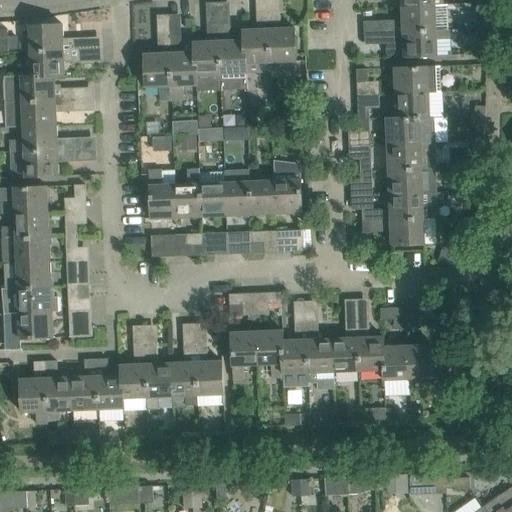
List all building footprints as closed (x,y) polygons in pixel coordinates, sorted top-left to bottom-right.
[(477,29),(488,28),(488,4),(477,4),(477,29)] [(403,32),(449,30),(448,5),(402,7),(403,32)] [(257,24),(269,23),(268,12),(257,13),(257,24)] [(268,12),(269,23),(280,23),(280,12),(268,12)] [(386,32),(403,32),(397,32),(397,20),(386,21),(386,32)] [(30,51),(64,50),(63,24),(29,26),(30,51)] [(208,36),(219,35),(219,24),(207,25),(208,36)] [(219,24),(219,35),(230,35),(230,24),(219,24)] [(270,62),(276,62),(296,61),(295,28),(268,29),(270,62)] [(478,53),(487,53),(488,28),(477,29),(478,53)] [(246,63),(270,62),(268,29),(243,30),(244,40),(244,64),(246,63)] [(438,56),(438,54),(450,54),(449,30),(403,32),(386,32),(386,38),(389,43),(389,58),(438,56)] [(158,48),(170,47),(169,36),(158,37),(158,48)] [(169,36),(170,47),(181,47),(181,36),(169,36)] [(69,50),(80,50),(80,38),(69,38),(69,50)] [(246,74),(246,63),(244,64),(244,40),(220,41),(221,75),(246,74)] [(197,76),(221,75),(220,41),(193,42),(194,52),(195,53),(196,76),(197,76)] [(54,76),(55,77),(65,76),(64,50),(30,51),(31,77),(54,76)] [(70,61),(81,61),(80,50),(69,50),(70,61)] [(198,85),(197,76),(196,76),(195,53),(194,52),(171,53),(173,100),(185,100),(184,86),(198,85)] [(162,101),(173,100),(171,53),(144,54),(145,87),(161,87),(162,101)] [(395,94),(441,92),(440,66),(428,67),(395,68),(395,94)] [(357,69),(357,82),(368,81),(368,69),(357,69)] [(56,101),(55,77),(54,76),(31,77),(31,78),(22,78),(22,90),(10,90),(10,102),(23,102),(56,101)] [(61,100),(72,100),(72,88),(61,89),(61,100)] [(430,117),(429,93),(441,92),(395,94),(396,118),(396,120),(420,119),(420,117),(430,117)] [(72,100),(61,100),(62,112),(73,111),(72,100)] [(23,126),(57,125),(56,101),(23,102),(23,126)] [(359,120),(370,120),(369,108),(358,109),(359,120)] [(420,120),(420,119),(396,120),(396,118),(386,118),(387,144),(436,143),(435,119),(420,120)] [(370,120),(359,120),(359,132),(370,131),(370,120)] [(251,122),(251,136),(264,136),(264,122),(251,122)] [(11,152),(58,150),(57,125),(23,126),(24,140),(10,140),(11,152)] [(182,150),(197,148),(196,134),(181,135),(182,150)] [(63,150),(74,150),(74,138),(63,139),(63,150)] [(484,141),(475,140),(474,166),(484,166),(484,141)] [(389,170),(422,168),(437,168),(436,143),(387,144),(389,170)] [(25,177),(59,176),(58,150),(11,152),(11,163),(25,163),(25,177)] [(74,150),(63,150),(64,162),(75,161),(74,150)] [(361,171),(372,171),(371,159),(360,160),(361,171)] [(202,217),(201,171),(200,171),(200,168),(189,168),(189,184),(176,184),(177,218),(202,217)] [(390,195),(423,193),(422,168),(389,170),(390,195)] [(250,181),(249,181),(248,169),(225,170),(227,216),(251,215),(250,181)] [(177,218),(176,184),(175,170),(149,172),(151,219),(177,218)] [(202,217),(227,216),(225,170),(201,171),(202,217)] [(372,171),(361,171),(361,183),(372,182),(372,171)] [(275,180),(276,214),(302,213),(301,179),(275,180)] [(251,215),(276,214),(275,180),(250,181),(251,215)] [(75,198),(86,197),(86,184),(74,185),(75,198)] [(15,213),(48,212),(47,186),(1,188),(2,213),(15,213)] [(391,219),(424,218),(423,193),(390,195),(391,219)] [(363,221),(374,220),(373,209),(362,209),(363,221)] [(3,239),(49,237),(48,212),(15,213),(16,227),(3,227),(3,239)] [(392,246),(425,244),(437,244),(436,218),(424,218),(391,219),(392,246)] [(374,220),(363,221),(363,232),(374,232),(374,220)] [(66,236),(77,236),(77,224),(66,225),(66,236)] [(304,251),(303,240),(302,229),(290,230),(291,240),(291,251),(304,251)] [(252,232),(253,243),(264,242),(264,231),(252,232)] [(241,243),(253,243),(252,232),(240,232),(241,243)] [(202,234),(203,245),(214,244),(214,233),(202,234)] [(191,245),(203,245),(202,234),(191,234),(191,245)] [(77,236),(66,236),(67,248),(78,248),(77,236)] [(17,263),(50,261),(49,237),(3,239),(4,263),(17,262),(17,263)] [(152,257),(165,257),(164,245),(151,246),(152,257)] [(18,288),(51,286),(50,261),(17,263),(18,288)] [(68,286),(79,286),(79,274),(68,275),(68,286)] [(19,312),(52,311),(51,286),(18,288),(19,312)] [(79,286),(68,286),(69,297),(80,297),(79,286)] [(281,292),(269,292),(269,304),(282,303),(281,292)] [(230,316),(243,316),(242,294),(229,294),(230,316)] [(432,306),(420,307),(420,318),(433,317),(432,306)] [(394,319),(393,308),(381,308),(381,319),(394,319)] [(52,311),(19,312),(20,339),(53,338),(52,311)] [(357,321),(358,332),(369,332),(369,320),(357,321)] [(346,332),(358,332),(357,321),(346,321),(346,332)] [(307,334),(318,333),(318,322),(307,323),(307,334)] [(295,334),(307,334),(307,323),(295,323),(295,334)] [(92,336),(91,328),(91,324),(80,324),(81,336),(92,336)] [(281,340),(284,340),(283,330),(256,331),(258,365),(259,365),(259,378),(283,377),(282,374),(282,375),(281,364),(282,364),(281,340)] [(245,365),(258,365),(256,331),(231,333),(232,366),(234,366),(234,380),(246,379),(245,365)] [(383,346),(384,346),(384,336),(356,337),(358,371),(383,370),(383,346)] [(335,372),(358,371),(356,337),(331,338),(333,384),(335,384),(335,372)] [(318,385),(333,384),(331,338),(306,339),(308,385),(310,385),(309,373),(318,373),(318,385)] [(285,386),(308,385),(306,339),(284,340),(281,340),(282,364),(281,364),(282,375),(282,374),(283,377),(285,377),(285,386)] [(407,345),(408,379),(435,378),(434,344),(407,345)] [(185,357),(196,356),(196,345),(184,346),(185,357)] [(196,345),(196,356),(208,356),(207,345),(196,345)] [(385,380),(408,379),(407,345),(384,346),(383,346),(383,370),(385,370),(385,380)] [(134,359),(146,358),(146,347),(134,348),(134,359)] [(146,347),(146,358),(158,358),(157,347),(146,347)] [(86,371),(97,370),(97,359),(85,359),(86,371)] [(97,359),(97,370),(108,370),(108,359),(97,359)] [(34,373),(46,373),(46,361),(34,362),(34,373)] [(46,361),(46,373),(58,372),(57,361),(46,361)] [(197,395),(223,394),(222,361),(196,362),(197,395)] [(172,396),(197,395),(196,362),(171,363),(172,396)] [(158,397),(172,396),(171,363),(146,364),(148,410),(158,409),(158,397)] [(125,411),(148,410),(146,364),(120,365),(121,375),(123,399),(124,398),(124,408),(125,411)] [(98,409),(124,408),(124,398),(123,399),(121,375),(96,376),(98,409)] [(72,410),(98,409),(96,376),(71,377),(72,410)] [(47,411),(72,410),(71,377),(46,378),(47,411)] [(47,424),(47,411),(46,378),(20,379),(22,413),(35,412),(36,424),(47,424)] [(379,410),(361,411),(361,421),(379,420),(379,410)] [(377,489),(387,488),(387,476),(376,476),(377,489)] [(340,478),(330,478),(331,495),(341,495),(349,494),(348,477),(340,478)] [(349,494),(358,494),(357,477),(348,477),(349,494)] [(458,478),(458,488),(470,487),(470,477),(458,478)] [(446,488),(458,488),(458,478),(446,478),(446,488)] [(293,497),(301,496),(301,479),(292,480),(293,497)] [(301,496),(310,496),(309,479),(301,479),(301,496)] [(217,500),(226,500),(225,483),(216,483),(217,500)] [(128,503),(145,502),(144,486),(127,487),(128,503)] [(145,502),(153,502),(153,486),(144,486),(145,502)] [(487,511),(511,511),(511,489),(511,488),(484,507),(487,511)] [(66,505),(75,505),(74,489),(66,489),(66,505)] [(75,505),(84,504),(83,489),(74,489),(75,505)] [(18,507),(27,506),(26,491),(0,492),(0,511),(5,511),(7,510),(10,509),(12,508),(18,507)] [(27,506),(36,506),(35,491),(26,491),(27,506)] [(184,508),(193,508),(193,491),(184,492),(184,508)] [(193,508),(202,507),(202,491),(193,491),(193,508)]
